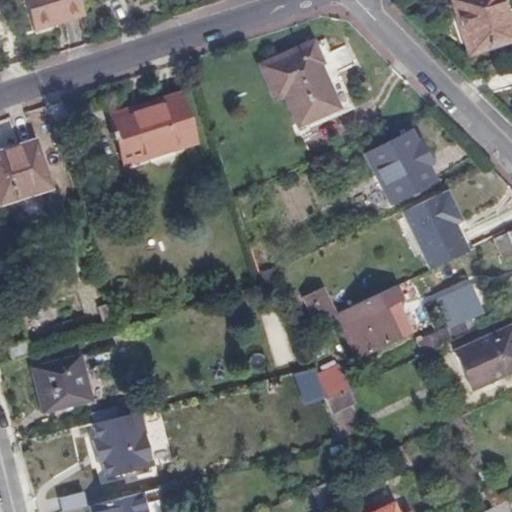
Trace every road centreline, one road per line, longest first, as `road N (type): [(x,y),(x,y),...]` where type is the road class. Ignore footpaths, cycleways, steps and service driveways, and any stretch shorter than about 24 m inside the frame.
road 1 (residential): [(0,96),(301,0)]
road 2 (residential): [(355,0),(511,158)]
